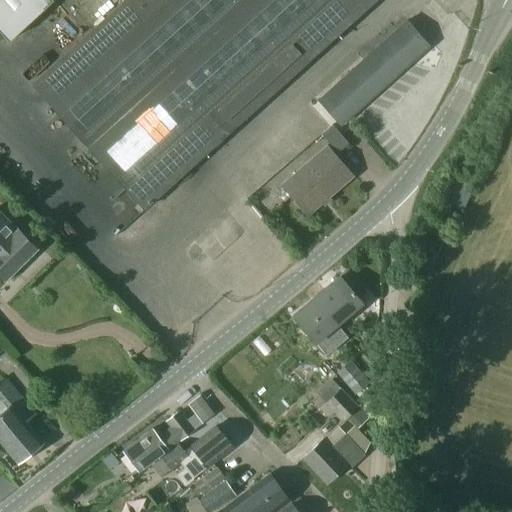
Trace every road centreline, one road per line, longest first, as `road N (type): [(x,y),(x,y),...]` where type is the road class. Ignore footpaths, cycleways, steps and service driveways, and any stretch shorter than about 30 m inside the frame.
road 1 (tertiary): [(8,511),(386,204)]
road 2 (unclassified): [(377,511),(399,240),(386,204)]
road 3 (tertiary): [(386,204),(457,107),(505,0)]
road 4 (residential): [(324,511),(211,392)]
